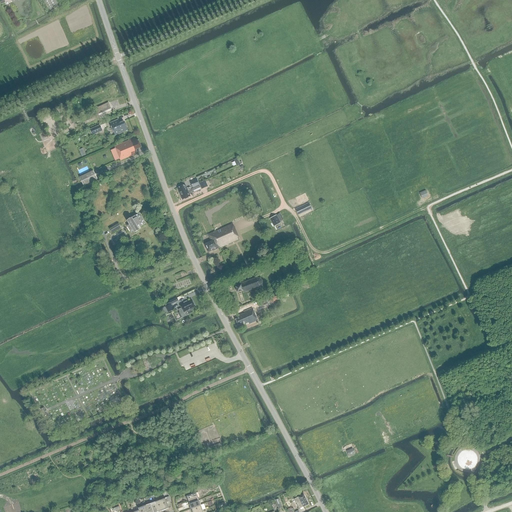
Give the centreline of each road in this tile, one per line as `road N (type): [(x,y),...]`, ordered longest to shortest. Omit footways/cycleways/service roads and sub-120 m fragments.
road 1 (tertiary): [(325,511),(200,274),(98,0)]
road 2 (track): [(173,210),(263,170),(322,253),(427,206)]
